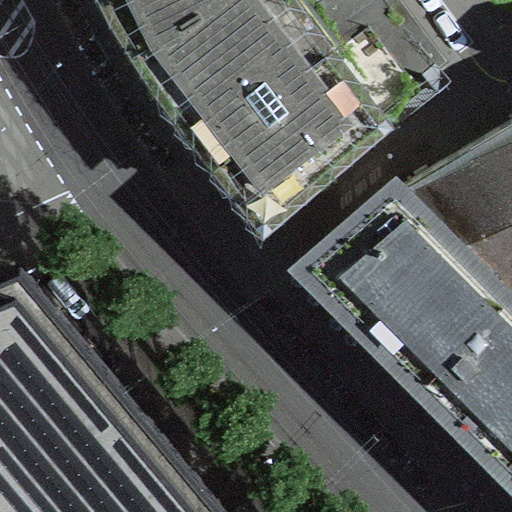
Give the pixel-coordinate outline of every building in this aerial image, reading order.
[(113,0),(116,5),(138,40),(203,0),(113,0)] [(203,0),(138,40),(164,81),(191,116),(264,212),(379,115),(294,0),(203,0)] [(294,0),(379,115),(403,95),(439,64),(391,0),(294,0)] [(511,117),(399,183),(396,179),(303,256),(408,361),(484,437),(511,464),(511,117)] [(0,511),(228,511),(20,264),(0,272),(0,511)]
